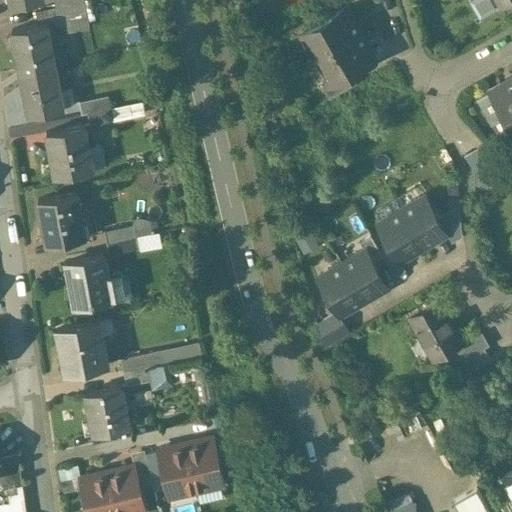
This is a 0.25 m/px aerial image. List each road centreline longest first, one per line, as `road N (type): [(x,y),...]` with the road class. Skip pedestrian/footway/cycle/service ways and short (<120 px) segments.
road 1 (secondary): [(181,0),(252,297),(297,388),(326,483)]
road 2 (residential): [(27,393),(0,179)]
road 3 (residential): [(27,393),(45,511)]
